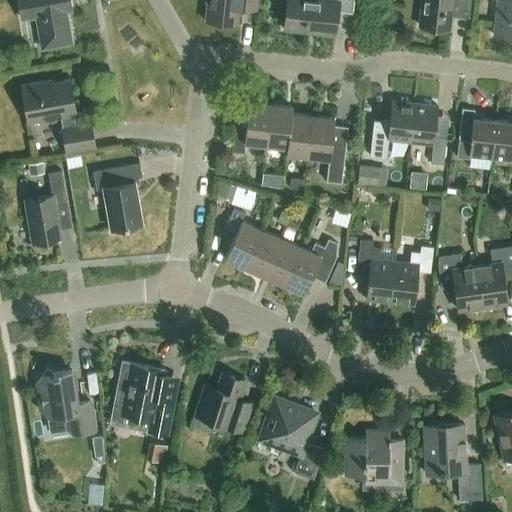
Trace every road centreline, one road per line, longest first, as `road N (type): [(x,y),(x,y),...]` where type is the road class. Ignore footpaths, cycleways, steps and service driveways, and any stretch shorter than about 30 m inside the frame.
road 1 (residential): [(511,350),(440,371),(365,368),(176,288)]
road 2 (residential): [(511,74),(200,57)]
road 3 (residential): [(176,288),(200,57)]
road 4 (residential): [(176,288),(0,313)]
